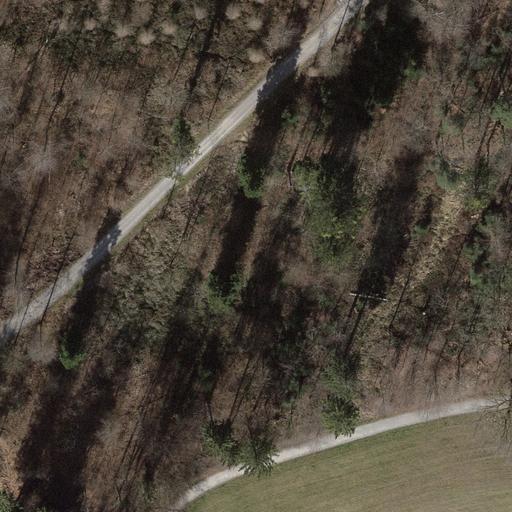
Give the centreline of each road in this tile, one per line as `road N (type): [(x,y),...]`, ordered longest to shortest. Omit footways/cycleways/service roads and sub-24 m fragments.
road 1 (track): [(357,0),(0,337)]
road 2 (track): [(171,511),(215,480),(304,450),(411,419),(511,406)]
